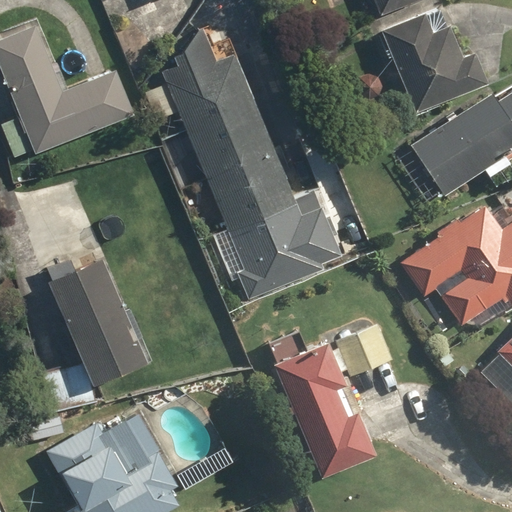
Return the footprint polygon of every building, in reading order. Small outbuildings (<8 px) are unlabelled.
[(372,0),(378,13),(410,0),(372,0)] [(419,10),(378,28),(414,109),(486,77),(476,54),(458,62),(443,26),(428,33),(419,10)] [(35,20),(0,34),(0,70),(35,153),(132,112),(114,68),(64,89),(35,20)] [(208,233),(228,281),(243,275),(245,281),(319,250),(234,48),(161,79),(223,227),(208,233)] [(489,91),(408,142),(441,195),(484,168),(494,184),(511,172),(511,155),(507,148),(511,144),(511,87),(494,99),(489,91)] [(28,149),(13,114),(0,119),(0,129),(12,156),(28,149)] [(489,214),(479,201),(400,263),(424,295),(435,286),(463,322),(470,317),(480,330),(511,305),(511,215),(511,217),(501,205),(489,214)] [(142,362),(93,253),(42,276),(91,385),(142,362)] [(375,320),(337,337),(354,374),(392,357),(375,320)] [(511,332),(495,348),(498,352),(480,369),(511,403),(511,404),(511,332)] [(273,358),(268,360),(319,477),(373,453),(353,408),(344,412),(333,386),(347,380),(333,348),(328,350),(323,339),(293,353),(286,337),(268,345),(273,358)] [(80,364),(35,376),(44,410),(89,398),(80,364)] [(95,423),(45,451),(76,504),(61,511),(163,511),(179,503),(170,486),(176,482),(135,410),(99,431),(95,423)]
